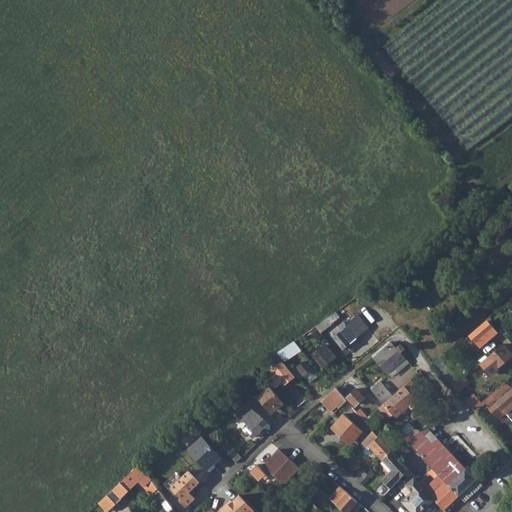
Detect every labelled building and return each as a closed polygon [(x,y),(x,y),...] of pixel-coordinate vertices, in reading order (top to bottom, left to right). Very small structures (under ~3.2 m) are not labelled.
[(394,65),(450,68),(453,18),(438,17),(438,16),(417,14),(416,28),(396,26),(394,65)] [(336,310),(326,317),(332,324),(341,317),(336,310)] [(359,315),(346,324),(356,337),(368,327),(359,315)] [(493,326),(489,321),(471,336),(481,348),(499,332),(493,326)] [(346,324),(344,322),(332,332),(335,336),(334,337),(343,348),(344,348),(357,338),(356,337),(346,324)] [(357,338),(344,348),(348,353),(360,343),(357,338)] [(392,342),(374,357),(386,372),(387,371),(405,357),(402,353),(395,346),(392,342)] [(396,345),(395,346),(402,353),(407,348),(401,342),(397,346),(396,345)] [(324,344),(314,353),(320,361),(325,357),(322,353),(327,348),(324,344)] [(511,354),(503,345),(481,364),(486,370),(488,368),(494,375),(499,370),(501,372),(511,362),(511,354)] [(288,348),(280,354),(285,360),(293,354),(288,348)] [(405,357),(387,371),(393,377),(410,363),(405,357)] [(282,361),(272,369),(283,382),(292,373),(282,361)] [(299,365),(299,366),(306,374),(311,370),(304,361),(299,365)] [(438,369),(448,380),(454,374),(445,363),(438,369)] [(299,366),(293,370),(299,379),(306,374),(299,366)] [(384,403),(379,407),(384,413),(388,418),(392,414),(396,417),(410,405),(413,408),(420,402),(418,399),(419,389),(411,380),(393,394),(384,403)] [(382,381),(372,390),(384,403),(393,394),(382,381)] [(507,382),(485,400),(488,404),(509,385),(507,382)] [(270,386),(259,395),(270,410),(282,400),(270,386)] [(511,387),(498,400),(489,407),(498,417),(504,412),(505,413),(511,420),(511,387)] [(336,388),(323,400),(335,413),(347,400),(336,388)] [(357,388),(347,397),(355,405),(365,396),(357,388)] [(238,415),(250,424),(260,415),(247,404),(238,415)] [(379,407),(372,413),(377,419),(384,413),(379,407)] [(345,413),(334,425),(338,428),(341,428),(350,418),(345,413)] [(250,424),(248,425),(254,431),(251,435),(254,437),(268,422),(260,415),(250,424)] [(350,418),(341,428),(348,435),(348,437),(352,442),(363,430),(350,418)] [(409,422),(399,430),(410,443),(422,432),(416,425),(409,422)] [(185,430),(179,435),(182,439),(188,433),(194,427),(191,424),(186,430),(185,430)] [(341,428),(338,431),(351,443),(352,442),(348,437),(348,435),(341,428)] [(375,429),(367,437),(373,444),(371,446),(382,459),(393,450),(375,429)] [(422,432),(410,443),(440,476),(459,496),(477,479),(443,442),(436,448),(422,432)] [(193,434),(184,439),(188,445),(197,440),(193,434)] [(202,436),(190,448),(209,469),(222,457),(202,436)] [(228,443),(223,447),(238,462),(242,458),(228,443)] [(265,466),(286,485),(301,467),(281,449),(265,466)] [(393,450),(383,460),(393,471),(384,480),(392,488),(409,469),(393,450)] [(140,463),(111,490),(119,500),(126,493),(125,492),(138,480),(152,494),(158,488),(152,479),(141,464),(140,463)] [(258,464),(251,471),(260,481),(268,474),(258,464)] [(324,471),(318,466),(308,477),(314,482),(324,471)] [(355,478),(361,483),(369,474),(363,469),(355,478)] [(191,492),(201,482),(190,471),(172,488),(182,499),(181,500),(187,507),(196,498),(191,492)] [(324,472),(315,482),(319,487),(328,477),(324,472)] [(440,476),(426,489),(435,499),(445,510),(459,496),(440,476)] [(425,487),(416,477),(408,484),(414,491),(404,500),(414,511),(419,511),(435,499),(426,489),(425,487)] [(341,486),(330,498),(346,511),(358,500),(341,486)] [(111,490),(104,496),(99,502),(107,511),(119,500),(111,490)] [(240,494),(222,511),(248,511),(253,507),(240,494)]
